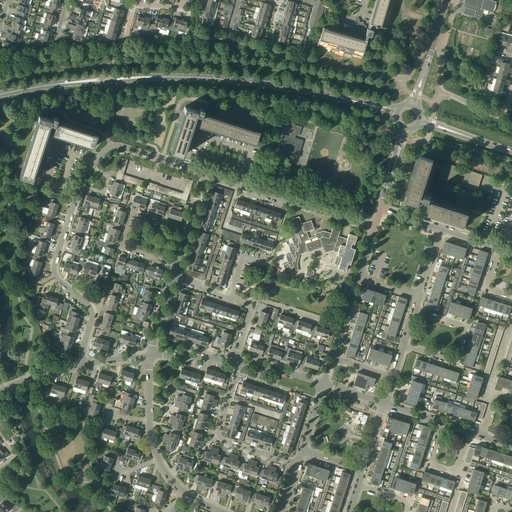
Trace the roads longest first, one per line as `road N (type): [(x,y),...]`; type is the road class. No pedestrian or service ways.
road 1 (residential): [(84,364),(90,309),(53,267),(75,196),(110,145)]
road 2 (residential): [(221,511),(183,492),(157,459),(147,406),(150,355)]
road 3 (residential): [(205,174),(373,230)]
road 4 (secondary): [(339,97),(172,77)]
road 5 (residential): [(298,464),(218,437),(237,360)]
